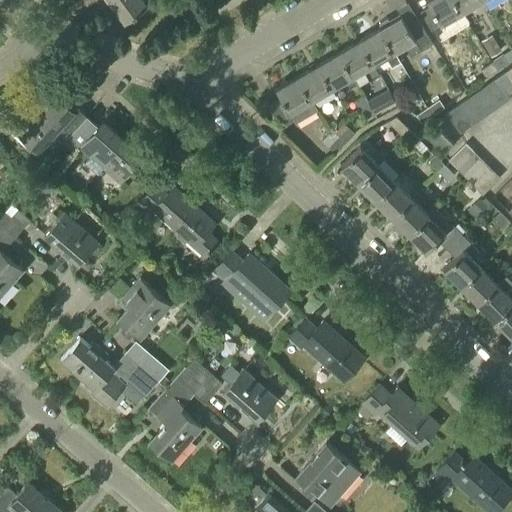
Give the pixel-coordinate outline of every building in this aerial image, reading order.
[(147,6),(142,0),(113,0),(110,2),(125,22),(147,6)] [(461,13),(454,0),(429,0),(426,2),(440,25),(461,13)] [(481,0),(454,0),(461,13),(482,1),(481,0)] [(394,52),(407,45),(413,56),(433,44),(420,23),(409,30),(401,16),(391,22),(388,19),(379,24),(381,29),(380,29),(394,52)] [(394,52),(380,29),(359,41),(373,65),(373,64),(384,58),(390,69),(400,63),(394,52)] [(492,36),(482,42),(490,56),(500,50),(492,36)] [(373,65),(359,41),(339,53),(353,77),(363,70),(370,81),(380,75),(373,64),(373,65)] [(353,77),(339,53),(318,65),(332,89),(353,77)] [(492,61),(497,70),(509,61),(503,53),(492,61)] [(497,70),(492,61),(480,69),(485,78),(497,70)] [(318,65),(297,77),(311,101),(312,101),(332,89),(318,65)] [(511,82),(505,72),(495,79),(509,99),(511,97),(511,82)] [(311,101),(297,77),(276,90),(296,123),(318,111),(312,101),(311,101)] [(495,79),(485,86),(499,106),(509,99),(495,79)] [(485,86),(475,93),(490,113),(499,106),(485,86)] [(371,105),(376,113),(387,106),(394,103),(386,89),(379,93),(368,99),(371,105)] [(70,135),(87,116),(76,106),(72,111),(48,90),(14,129),(38,150),(54,132),(64,141),(70,135)] [(490,113),(475,93),(466,100),(480,120),(490,113)] [(439,99),(427,107),(433,115),(444,107),(439,99)] [(480,120),(466,100),(456,107),(470,127),(480,120)] [(376,113),(371,105),(359,112),(363,121),(376,113)] [(433,115),(427,107),(416,115),(421,123),(433,115)] [(470,127),(456,107),(446,114),(460,134),(470,127)] [(87,116),(70,135),(120,180),(141,157),(102,122),(98,126),(87,116)] [(403,137),(410,130),(396,116),(387,121),(403,137)] [(348,128),(338,138),(345,144),(354,134),(348,128)] [(444,153),(454,144),(438,128),(428,137),(444,153)] [(403,137),(420,154),(427,148),(410,130),(403,137)] [(345,144),(338,138),(330,131),(321,141),(328,147),(335,154),(345,144)] [(466,143),(459,150),(448,160),(457,169),(474,152),(466,143)] [(359,183),(378,164),(360,147),(341,166),(359,183)] [(483,160),(474,152),(457,169),(465,178),(483,160)] [(437,171),(444,164),(434,154),(428,161),(437,171)] [(483,160),(465,178),(474,186),(491,169),(483,160)] [(395,181),(378,164),(359,183),(376,200),(395,181)] [(444,164),(437,171),(447,181),(455,174),(444,164)] [(491,169),(474,186),(482,195),(500,178),(491,169)] [(412,198),(395,181),(376,200),(393,217),(412,198)] [(167,191),(157,182),(156,182),(138,202),(150,214),(154,210),(180,234),(176,238),(184,245),(188,241),(205,256),(218,241),(208,232),(215,223),(172,185),(167,191)] [(428,215),(412,198),(393,217),(410,234),(429,215),(428,215)] [(475,219),(486,207),(478,199),(467,211),(475,219)] [(429,215),(410,234),(427,252),(438,241),(446,249),(462,234),(453,225),(446,232),(437,223),(444,216),(436,207),(428,215),(429,215)] [(6,211),(0,218),(0,227),(13,238),(29,220),(17,209),(11,216),(6,211)] [(53,223),(44,234),(79,264),(98,242),(63,212),(59,216),(53,211),(47,218),(53,223)] [(510,221),(500,211),(493,218),(503,228),(510,221)] [(13,238),(0,227),(0,295),(23,269),(17,264),(21,259),(14,253),(10,258),(2,251),(13,238)] [(462,234),(446,249),(455,258),(444,269),(461,286),(480,267),(487,260),(462,234)] [(243,260),(239,257),(232,251),(214,271),(227,284),(231,280),(269,314),(290,291),(248,254),(243,260)] [(497,284),(480,267),(461,286),(478,303),(497,284)] [(511,282),(506,276),(497,284),(478,303),(495,320),(511,302),(511,298),(505,292),(511,285),(511,282)] [(123,334),(130,339),(134,334),(139,339),(170,304),(139,277),(121,297),(131,305),(118,320),(128,329),(123,334)] [(511,302),(495,320),(511,336),(511,302)] [(317,327),(310,321),(307,318),(288,338),(300,349),(304,345),(342,381),(363,358),(323,321),(317,327)] [(156,382),(125,355),(113,367),(105,360),(109,356),(96,345),(92,349),(79,338),(61,360),(96,390),(93,393),(107,405),(124,385),(116,379),(120,374),(144,395),(156,382)] [(125,355),(156,382),(167,369),(136,342),(125,355)] [(185,366),(176,376),(194,392),(203,382),(185,366)] [(231,381),(223,390),(258,421),(277,399),(241,369),(237,374),(232,370),(226,377),(231,381)] [(171,382),(163,375),(158,382),(165,388),(171,382)] [(194,392),(176,376),(148,409),(165,424),(149,442),(171,461),(201,426),(196,421),(200,416),(193,410),(189,415),(180,408),(194,392)] [(391,394),(381,384),(362,405),(375,416),(378,413),(418,448),(438,425),(397,388),(391,394)] [(296,477),(306,486),(302,491),(311,498),(315,493),(331,506),(361,470),(326,441),(296,477)] [(466,461),(456,452),(455,451),(436,471),(448,482),(452,478),(488,511),(494,511),(511,492),(511,491),(471,455),(466,461)] [(0,494),(0,511),(64,511),(28,480),(15,495),(6,488),(0,494)] [(304,511),(305,511),(304,511),(288,511),(267,494),(259,486),(259,485),(248,482),(244,500),(254,509),(251,511),(304,511)] [(326,511),(314,501),(305,511),(304,511),(326,511)]
